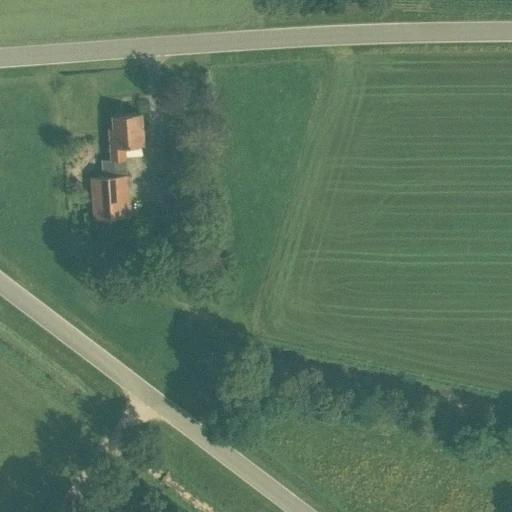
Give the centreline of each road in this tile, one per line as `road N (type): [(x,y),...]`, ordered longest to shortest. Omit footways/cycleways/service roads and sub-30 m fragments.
road 1 (tertiary): [(0,54),(511,31)]
road 2 (unclassified): [(296,511),(0,286)]
road 3 (track): [(69,511),(145,397)]
